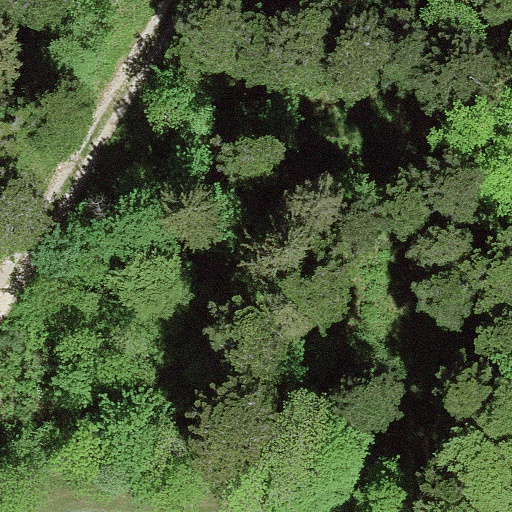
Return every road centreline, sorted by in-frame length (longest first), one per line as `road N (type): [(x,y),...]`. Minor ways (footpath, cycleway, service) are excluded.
road 1 (track): [(511,176),(210,121),(93,146)]
road 2 (track): [(74,150),(0,299)]
road 3 (track): [(167,0),(93,146)]
